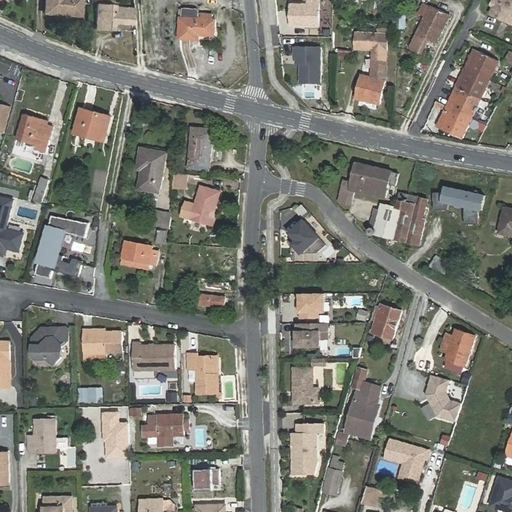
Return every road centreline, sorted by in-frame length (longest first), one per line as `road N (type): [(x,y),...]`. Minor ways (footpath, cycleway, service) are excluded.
road 1 (unclassified): [(259,511),(252,328),(258,180)]
road 2 (residential): [(258,180),(307,185),(375,249),(511,334)]
road 3 (tertiary): [(259,107),(137,79),(0,33)]
road 4 (tertiary): [(511,162),(259,107)]
